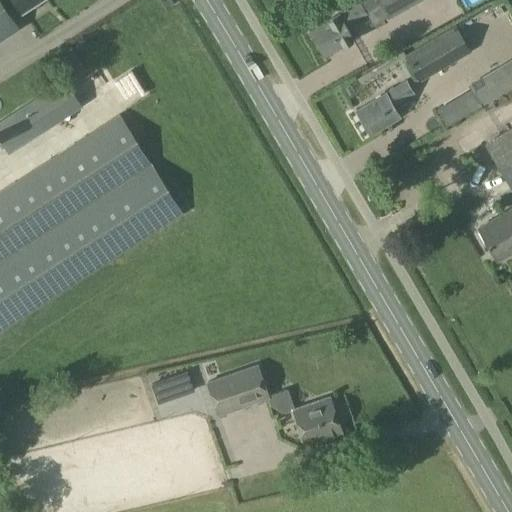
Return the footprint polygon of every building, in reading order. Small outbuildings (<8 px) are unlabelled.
[(0,0),(0,37),(18,26),(0,0)] [(14,0),(21,10),(37,0),(14,0)] [(377,0),(388,19),(422,0),(377,0)] [(327,22),(309,33),(324,57),(353,41),(346,28),(369,16),(359,1),(337,14),(337,13),(326,19),(327,22)] [(406,54),(420,79),(469,50),(455,25),(406,54)] [(81,67),(72,53),(69,55),(67,57),(56,63),(65,77),(79,69),(81,67)] [(499,98),(511,89),(511,61),(469,87),(475,96),(482,108),(499,98)] [(0,102),(0,136),(55,100),(40,76),(0,102)] [(406,80),(385,93),(394,107),(415,95),(406,80)] [(385,93),(355,111),(370,135),(400,117),(394,107),(385,93)] [(89,96),(66,107),(74,121),(96,110),(89,96)] [(0,330),(182,213),(119,115),(0,191),(0,330)] [(511,127),(484,143),(511,190),(511,189),(511,127)] [(511,208),(500,216),(478,228),(497,260),(511,251),(511,208)] [(256,365),(207,382),(218,414),(267,397),(256,365)] [(328,397),(292,409),(305,445),(317,441),(318,445),(333,439),(332,436),(340,433),(328,397)] [(8,423),(0,426),(0,454),(18,449),(8,423)]
